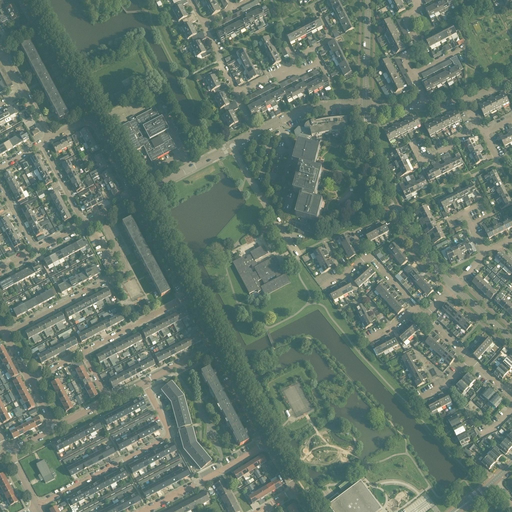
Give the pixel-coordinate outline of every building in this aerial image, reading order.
[(175,16),(184,12),(181,6),(187,3),(185,0),(184,0),(174,5),(176,9),(172,10),(175,16)] [(400,0),(393,4),(395,9),(403,5),(400,0)] [(449,7),(445,0),(441,2),(445,10),(446,12),(451,10),(449,7)] [(217,6),(215,1),(207,5),(210,10),(217,6)] [(445,10),(441,2),(436,5),(440,13),(441,15),(446,12),(445,10)] [(341,8),(339,3),(331,7),(334,12),(341,8)] [(403,5),(395,9),(396,9),(393,11),(396,15),(406,10),(403,5)] [(440,13),(436,5),(431,8),(435,15),(440,13)] [(0,18),(1,20),(16,12),(13,6),(9,8),(8,7),(7,7),(0,10),(0,12),(2,16),(0,17),(0,16),(0,18)] [(217,6),(210,10),(212,15),(220,11),(217,6)] [(265,7),(260,10),(264,17),(269,15),(265,7)] [(341,8),(334,12),(335,15),(333,16),(335,18),(344,14),(341,8)] [(435,15),(431,8),(426,10),(430,18),(435,15)] [(260,10),(255,12),(259,20),(264,17),(260,10)] [(1,20),(0,20),(2,23),(7,21),(8,24),(12,22),(20,18),(16,12),(1,20)] [(187,17),(184,12),(175,16),(178,22),(182,20),(183,23),(194,18),(193,14),(187,17)] [(255,12),(250,15),(254,22),(259,20),(255,12)] [(347,19),(344,14),(335,18),(337,24),(340,23),(339,23),(347,19)] [(254,22),(250,15),(245,17),(246,19),(249,25),(250,26),(250,27),(254,26),(253,24),(254,23),(254,22)] [(194,18),(183,23),(185,27),(181,28),(184,34),(193,29),(190,24),(196,21),(194,18)] [(246,19),(241,21),(245,29),(250,27),(250,26),(249,25),(246,19)] [(349,24),(347,19),(339,23),(340,23),(342,28),(349,24)] [(312,23),(316,30),(322,27),(318,20),(312,23)] [(385,28),(393,25),(390,20),(383,24),(385,28)] [(241,21),(236,24),(240,31),(245,29),(241,21)] [(312,23),(307,26),(311,33),(316,30),(312,23)] [(240,31),(236,24),(231,26),(235,34),(236,35),(237,35),(238,35),(239,35),(239,34),(240,34),(240,33),(241,33),(240,31)] [(349,24),(342,28),(345,33),(352,30),(349,24)] [(395,30),(393,25),(385,28),(388,33),(395,30)] [(231,26),(226,29),(230,36),(235,34),(231,26)] [(307,26),(302,28),(306,36),(311,33),(307,26)] [(306,36),(302,28),(301,29),(301,27),(295,30),(296,31),(300,38),(306,36)] [(453,27),(447,30),(451,37),(457,34),(453,27)] [(193,29),(184,34),(187,40),(191,38),(192,41),(204,35),(202,32),(196,35),(193,29)] [(226,29),(221,31),(225,39),(230,36),(226,29)] [(398,35),(395,30),(388,33),(390,38),(398,35)] [(451,37),(447,30),(442,33),(446,40),(451,37)] [(225,39),(221,31),(216,34),(220,41),(225,39)] [(296,31),(291,34),(295,41),(300,38),(296,31)] [(442,33),(437,35),(440,43),(446,40),(442,33)] [(295,41),(291,34),(286,37),(290,44),(295,41)] [(204,35),(192,41),(194,44),(191,46),(194,52),(202,47),(200,42),(205,39),(204,35)] [(390,38),(387,40),(390,45),(393,43),(400,39),(398,35),(390,38)] [(440,43),(437,35),(431,38),(435,45),(440,43)] [(263,46),(270,43),(268,38),(260,41),(263,46)] [(435,45),(431,38),(426,41),(430,48),(435,45)] [(400,39),(393,43),(395,48),(403,44),(400,39)] [(330,50),(337,46),(334,41),(327,45),(330,50)] [(28,61),(37,57),(34,51),(35,50),(34,48),(33,48),(29,42),(21,47),(28,61)] [(270,43),(263,46),(266,51),(273,47),(270,43)] [(405,50),(403,44),(395,48),(398,53),(405,50)] [(340,51),(337,46),(330,50),(333,55),(340,51)] [(202,47),(194,52),(196,57),(198,61),(213,53),(211,50),(205,53),(202,47)] [(275,52),(273,47),(266,51),(268,56),(275,52)] [(239,59),(246,56),(243,50),(236,54),(239,59)] [(343,57),(340,51),(333,55),(336,61),(343,57)] [(266,57),(268,62),(271,61),(278,57),(275,52),(268,56),(266,57)] [(246,56),(239,59),(236,60),(239,66),(242,65),(241,65),(249,61),(246,56)] [(40,63),(37,57),(28,61),(36,76),(45,72),(41,65),(43,65),(42,62),(40,63)] [(278,57),(271,61),(273,66),(281,62),(278,57)] [(336,61),(333,62),(336,67),(338,66),(346,62),(343,57),(336,61)] [(456,57),(452,59),(450,60),(452,62),(453,64),(455,68),(453,69),(457,77),(462,74),(460,71),(463,70),(456,57)] [(384,68),(391,64),(389,59),(381,63),(384,68)] [(252,66),(249,61),(241,65),(242,65),(244,70),(252,66)] [(349,67),(346,62),(338,66),(341,71),(349,67)] [(391,64),(384,68),(381,70),(383,75),(386,73),(394,69),(391,64)] [(252,66),(244,70),(247,75),(254,71),(252,66)] [(349,67),(341,71),(344,77),(351,73),(349,67)] [(396,74),(394,69),(386,73),(389,78),(396,74)] [(457,77),(453,69),(448,72),(452,79),(457,77)] [(208,86),(217,81),(214,76),(220,73),(218,70),(207,75),(209,79),(205,80),(208,86)] [(254,71),(247,75),(244,77),(247,82),(256,78),(259,76),(256,71),(254,72),(254,71)] [(48,78),(45,72),(36,76),(44,91),(52,86),(49,80),(50,79),(49,77),(48,78)] [(448,72),(443,74),(447,82),(448,84),(453,82),(452,79),(448,72)] [(396,74),(389,78),(391,83),(399,79),(396,74)] [(447,82),(443,74),(438,77),(442,84),(447,82)] [(319,80),(323,87),(324,90),(330,87),(328,84),(324,77),(319,80)] [(438,77),(433,79),(437,87),(442,84),(438,77)] [(401,84),(399,79),(391,83),(394,88),(401,84)] [(432,89),(428,82),(427,79),(422,82),(423,84),(427,92),(432,89)] [(437,87),(433,79),(428,82),(432,89),(437,87)] [(319,80),(314,82),(318,90),(323,87),(319,80)] [(219,87),(217,81),(208,86),(211,91),(214,90),(216,93),(227,88),(225,84),(219,87)] [(318,90),(314,82),(309,85),(313,92),(318,90)] [(305,87),(303,83),(298,86),(302,94),(306,91),(307,91),(305,87)] [(401,84),(394,88),(396,93),(398,92),(400,91),(404,89),(401,84)] [(309,85),(305,87),(307,91),(306,91),(308,95),(313,92),(309,85)] [(52,86),(44,91),(51,106),(60,101),(57,95),(58,94),(57,92),(56,92),(52,86)] [(298,86),(293,89),(297,96),(302,94),(298,86)] [(227,88),(216,93),(218,96),(214,98),(217,104),(226,99),(223,94),(229,91),(227,88)] [(293,89),(288,91),(292,99),(297,96),(293,89)] [(283,94),(281,90),(276,93),(280,100),(285,98),(283,94)] [(288,91),(283,94),(285,98),(287,101),(292,99),(288,91)] [(498,97),(503,108),(510,105),(503,92),(499,94),(500,96),(498,97)] [(280,100),(276,93),(272,95),(275,103),(280,100)] [(272,95),(267,98),(271,105),(275,103),(272,95)] [(503,108),(498,97),(496,99),(495,97),(491,99),(497,111),(503,108)] [(267,98),(262,100),(266,108),(271,105),(267,98)] [(229,105),(226,99),(217,104),(220,109),(223,108),(225,111),(236,106),(234,102),(229,105)] [(488,102),(486,104),(491,114),(497,111),(491,99),(487,100),(488,102)] [(266,108),(262,100),(257,103),(261,110),(262,113),(267,111),(266,108)] [(63,107),(60,101),(51,106),(59,120),(68,116),(65,109),(66,109),(65,106),(63,107)] [(261,110),(257,103),(252,105),(256,113),(261,110)] [(491,114),(486,104),(483,105),(482,103),(478,105),(484,117),(491,114)] [(256,113),(252,105),(247,108),(251,115),(256,113)] [(236,106),(225,111),(227,114),(223,116),(226,122),(235,117),(232,112),(238,109),(236,106)] [(11,108),(6,111),(10,118),(15,115),(18,113),(15,107),(12,108),(11,108)] [(137,118),(136,119),(136,120),(129,123),(118,129),(131,154),(140,149),(143,147),(147,153),(146,153),(151,162),(176,149),(171,140),(158,118),(159,117),(154,107),(153,107),(150,111),(149,111),(146,113),(138,119),(137,118)] [(6,111),(1,114),(4,121),(10,118),(6,111)] [(449,113),(455,125),(462,122),(456,112),(454,113),(453,111),(449,113)] [(446,117),(444,118),(449,128),(455,125),(449,113),(445,115),(446,117)] [(412,116),(408,118),(415,130),(421,127),(416,117),(413,118),(412,116)] [(235,117),(226,122),(229,127),(232,125),(234,129),(245,123),(243,120),(238,123),(235,117)] [(449,128),(444,118),(442,119),(440,117),(437,119),(443,132),(449,128)] [(415,130),(408,118),(405,120),(406,122),(403,123),(408,134),(415,130)] [(311,123),(305,129),(311,131),(312,140),(312,143),(316,144),(317,144),(319,144),(320,143),(320,142),(321,141),(321,139),(323,139),(322,135),(326,135),(329,134),(332,133),(339,133),(344,133),(349,132),(347,126),(347,119),(338,119),(330,120),(323,121),(316,123),(316,122),(311,123)] [(443,132),(437,119),(433,121),(434,123),(431,124),(437,135),(443,132)] [(408,134),(403,123),(401,125),(400,123),(396,125),(402,137),(408,134)] [(437,135),(431,124),(429,126),(428,124),(424,125),(431,138),(437,135)] [(402,137),(396,125),(392,126),(393,128),(391,129),(396,140),(402,137)] [(308,143),(312,140),(311,131),(305,129),(299,127),(294,132),(296,138),(301,139),(300,142),(299,142),(294,162),(302,164),(301,168),(299,167),(298,171),(300,171),(294,192),(302,195),(296,216),(307,219),(306,225),(296,223),(294,229),(298,230),(297,233),(303,235),(304,231),(317,235),(320,223),(316,222),(322,201),(314,199),(321,171),(314,169),(319,147),(306,144),(306,143),(308,143)] [(83,138),(90,134),(87,129),(80,132),(83,138)] [(396,140),(391,129),(388,131),(387,129),(384,131),(390,143),(396,140)] [(19,136),(23,143),(28,140),(24,133),(19,136)] [(93,140),(90,134),(83,138),(86,143),(93,140)] [(510,144),(506,137),(504,138),(502,134),(499,136),(504,147),(510,144)] [(23,143),(19,136),(14,139),(18,146),(23,143)] [(468,149),(476,145),(474,142),(478,140),(476,137),(465,143),(468,149)] [(69,138),(63,141),(67,148),(69,151),(71,150),(69,147),(72,145),(69,138)] [(18,146),(14,139),(8,142),(12,149),(18,146)] [(93,140),(86,143),(88,149),(95,145),(93,140)] [(67,148),(63,141),(58,144),(62,151),(67,148)] [(12,149),(8,142),(3,145),(7,152),(12,149)] [(62,151),(58,144),(52,147),(56,154),(62,151)] [(95,145),(88,149),(91,154),(98,151),(98,150),(99,150),(98,147),(96,147),(95,145)] [(477,147),(476,145),(468,149),(471,154),(482,148),(481,145),(477,147)] [(484,151),(482,148),(471,154),(473,160),(481,156),(480,153),(484,151)] [(396,159),(403,156),(400,150),(389,156),(390,159),(394,157),(396,159)] [(92,157),(90,158),(92,163),(95,161),(97,164),(103,161),(105,160),(103,157),(102,158),(100,153),(92,157)] [(454,160),(458,168),(463,165),(458,154),(455,155),(457,159),(454,160)] [(34,165),(41,161),(42,160),(40,157),(39,158),(38,156),(31,159),(34,165)] [(403,156),(396,159),(397,162),(393,164),(387,167),(389,169),(406,161),(403,156)] [(481,156),(473,160),(476,165),(483,162),(484,164),(488,162),(487,160),(488,159),(486,156),(482,158),(481,156)] [(452,162),(450,158),(447,159),(453,172),(453,171),(453,170),(458,168),(454,160),(452,162)] [(452,172),(453,172),(447,159),(444,161),(446,165),(443,166),(447,173),(452,171),(452,172)] [(41,161),(34,165),(37,170),(43,167),(41,161)] [(103,161),(97,164),(99,169),(90,175),(91,177),(105,170),(104,168),(106,166),(103,161)] [(406,161),(389,169),(390,172),(396,169),(396,170),(400,168),(401,170),(408,167),(406,161)] [(27,162),(21,165),(24,170),(29,167),(27,162)] [(65,171),(72,167),(69,162),(62,165),(65,171)] [(447,173),(443,166),(441,167),(439,163),(436,165),(442,177),(442,176),(447,173)] [(433,166),(434,170),(432,171),(436,178),(441,176),(441,177),(442,177),(436,165),(433,166)] [(43,167),(37,170),(39,176),(46,172),(48,171),(46,168),(45,169),(43,167)] [(73,170),(72,167),(65,171),(68,176),(75,172),(75,173),(78,171),(76,168),(73,170)] [(408,167),(401,170),(402,173),(398,175),(396,175),(398,179),(400,178),(411,172),(408,167)] [(423,169),(422,169),(425,175),(427,174),(428,176),(431,182),(432,182),(431,181),(436,178),(432,171),(430,172),(428,168),(425,170),(424,169),(423,169)] [(105,170),(91,177),(92,180),(95,179),(101,176),(102,177),(103,177),(105,180),(112,176),(113,176),(111,172),(110,173),(109,171),(106,172),(105,170)] [(6,181),(13,178),(10,172),(3,175),(6,181)] [(46,172),(39,176),(42,181),(49,177),(46,172)] [(75,172),(68,176),(71,181),(77,178),(81,176),(79,174),(76,176),(75,173),(75,172)] [(491,181),(498,177),(495,172),(484,177),(485,179),(490,177),(491,181)] [(422,190),(418,182),(416,183),(414,180),(415,180),(413,175),(409,177),(410,179),(417,192),(422,190)] [(418,182),(422,190),(428,187),(424,180),(426,179),(423,175),(422,175),(419,177),(421,181),(418,182)] [(112,176),(105,180),(108,185),(115,182),(112,176)] [(49,177),(42,181),(45,186),(52,183),(49,177)] [(498,177),(491,181),(493,184),(489,186),(489,187),(488,188),(487,189),(488,189),(501,183),(498,177)] [(13,178),(6,181),(9,186),(16,183),(13,178)] [(80,183),(77,178),(71,181),(73,187),(80,183)] [(410,179),(408,180),(408,182),(410,186),(407,187),(411,195),(417,192),(410,179)] [(116,184),(115,182),(108,185),(111,191),(117,187),(119,186),(117,183),(116,184)] [(16,183),(9,186),(12,192),(19,188),(16,183)] [(84,190),(80,183),(73,187),(74,187),(72,188),(74,191),(75,190),(77,194),(84,190)] [(411,195),(407,187),(405,189),(403,185),(402,183),(399,184),(400,186),(406,198),(411,195)] [(488,189),(487,190),(488,192),(491,190),(493,189),(495,192),(497,192),(504,188),(501,183),(488,189)] [(473,186),(467,188),(471,196),(474,194),(476,198),(479,197),(473,186)] [(111,191),(109,192),(112,198),(113,198),(116,197),(115,195),(120,193),(117,187),(111,191)] [(19,188),(12,192),(15,197),(22,194),(19,188)] [(462,191),(468,202),(470,201),(468,197),(471,196),(467,188),(462,191)] [(497,192),(498,195),(494,197),(495,199),(506,194),(504,188),(497,192)] [(102,195),(101,192),(100,191),(97,192),(99,195),(93,198),(97,205),(98,206),(101,205),(100,203),(102,202),(105,200),(102,195)] [(468,202),(462,191),(456,194),(460,201),(463,199),(466,205),(468,204),(468,202)] [(53,201),(59,197),(61,196),(59,193),(58,194),(57,192),(50,195),(53,201)] [(24,199),(22,194),(15,197),(18,203),(18,202),(20,205),(28,201),(26,198),(24,199)] [(460,201),(456,194),(451,196),(457,208),(459,207),(457,203),(460,201)] [(509,199),(506,194),(495,199),(496,201),(501,199),(502,203),(509,199)] [(451,196),(446,199),(449,206),(452,205),(455,209),(457,208),(451,196)] [(61,199),(59,197),(53,201),(56,206),(62,203),(62,202),(64,202),(62,198),(61,199)] [(25,216),(31,212),(29,207),(30,206),(30,205),(39,201),(37,198),(21,206),(23,209),(22,210),(25,216)] [(93,198),(88,201),(92,208),(97,205),(93,198)] [(84,200),(85,202),(82,204),(86,211),(87,212),(90,210),(89,209),(92,208),(88,201),(87,199),(84,200)] [(449,206),(446,199),(440,202),(446,213),(448,212),(446,208),(449,206)] [(509,199),(502,203),(504,206),(500,208),(501,210),(511,204),(509,199)] [(56,206),(58,211),(65,208),(62,203),(56,206)] [(421,216),(429,212),(426,207),(415,212),(416,215),(420,213),(421,216)] [(58,211),(55,213),(58,218),(61,217),(68,213),(65,208),(58,211)] [(31,212),(25,216),(28,221),(34,217),(34,218),(37,216),(35,214),(33,215),(31,212)] [(429,212),(421,216),(423,218),(419,220),(420,223),(433,217),(433,216),(431,217),(429,212)] [(71,219),(68,213),(61,217),(64,222),(71,219)] [(37,223),(34,218),(34,217),(28,221),(30,226),(37,223)] [(436,222),(433,217),(420,223),(422,226),(426,224),(427,227),(435,223),(436,222)] [(505,222),(501,224),(505,231),(511,228),(505,217),(503,218),(505,222)] [(0,222),(3,227),(10,224),(7,218),(0,221),(0,222)] [(130,238),(139,233),(135,227),(137,226),(136,224),(134,225),(131,219),(122,223),(130,238)] [(505,231),(501,224),(498,225),(496,221),(494,222),(500,234),(505,231)] [(378,223),(384,234),(389,232),(385,225),(382,226),(380,222),(378,223)] [(494,227),(491,229),(494,236),(500,234),(494,222),(492,223),(494,227)] [(37,223),(30,226),(31,227),(29,227),(31,231),(32,230),(33,232),(40,228),(42,227),(41,225),(39,226),(37,223)] [(384,234),(378,223),(376,225),(378,228),(375,230),(379,237),(384,234)] [(435,223),(427,227),(428,229),(424,231),(426,234),(428,233),(437,228),(435,223)] [(10,224),(3,227),(6,233),(12,229),(14,228),(12,225),(11,225),(10,224)] [(379,237),(375,230),(373,231),(370,227),(368,228),(374,240),(379,237)] [(437,228),(428,233),(430,236),(433,234),(435,237),(442,233),(439,227),(437,228)] [(494,236),(491,229),(488,231),(486,227),(483,228),(489,239),(494,236)] [(43,234),(40,228),(33,232),(36,237),(43,234)] [(374,240),(368,228),(366,230),(368,234),(366,235),(369,242),(374,240)] [(12,229),(6,233),(8,238),(15,234),(12,229)] [(142,240),(139,233),(130,238),(137,253),(146,248),(143,242),(145,241),(143,239),(142,240)] [(442,233),(435,237),(436,239),(432,241),(434,244),(445,238),(442,233)] [(15,234),(8,238),(11,243),(18,240),(18,239),(19,239),(18,236),(16,236),(15,234)] [(347,239),(346,237),(339,240),(337,241),(339,246),(341,245),(353,239),(352,237),(347,239)] [(353,239),(341,245),(342,245),(339,247),(340,249),(343,248),(344,250),(351,246),(350,244),(354,241),(353,239)] [(18,240),(11,243),(14,249),(16,252),(21,250),(19,246),(21,245),(18,240)] [(82,241),(76,244),(80,251),(85,248),(87,251),(90,249),(86,241),(83,243),(82,241)] [(467,242),(462,245),(466,252),(468,251),(470,255),(473,253),(476,251),(472,243),(469,245),(467,242)] [(80,251),(76,244),(71,247),(75,253),(80,251)] [(390,254),(399,248),(398,246),(396,247),(395,244),(387,249),(390,254)] [(466,252),(462,245),(457,247),(462,259),(465,257),(464,253),(466,252)] [(352,249),(351,246),(344,250),(346,255),(358,249),(357,247),(352,249)] [(75,253),(71,247),(66,249),(69,256),(75,253)] [(264,247),(261,248),(261,247),(250,253),(251,256),(246,258),(247,259),(244,261),(242,258),(232,263),(245,288),(249,294),(256,290),(258,292),(262,290),(265,297),(290,283),(285,275),(281,277),(278,271),(279,270),(276,265),(279,264),(275,257),(257,266),(254,262),(265,256),(268,254),(264,247)] [(462,259),(457,247),(451,250),(455,257),(457,256),(459,260),(462,259)] [(149,254),(146,248),(137,253),(145,268),(154,263),(151,257),(152,256),(151,253),(149,254)] [(400,250),(399,248),(390,254),(394,258),(401,253),(399,251),(400,250)] [(450,248),(442,252),(445,258),(446,261),(449,259),(451,264),(455,263),(453,259),(455,257),(451,250),(450,248)] [(69,256),(66,249),(60,252),(64,259),(69,256)] [(359,251),(358,249),(346,255),(349,260),(356,256),(355,253),(359,251)] [(316,259),(327,253),(326,251),(322,253),(321,250),(313,254),(316,259)] [(60,252),(55,255),(59,262),(64,259),(60,252)] [(499,263),(505,256),(501,252),(495,258),(499,263)] [(327,253),(316,259),(319,264),(326,260),(324,257),(329,255),(327,253)] [(401,253),(394,258),(397,263),(405,256),(404,254),(403,255),(401,253)] [(55,255),(49,258),(53,265),(54,267),(60,264),(59,262),(55,255)] [(405,256),(397,263),(400,267),(408,262),(406,259),(407,258),(405,256)] [(510,261),(505,256),(499,263),(504,267),(510,261)] [(53,265),(49,258),(44,261),(48,268),(53,265)] [(326,260),(319,264),(321,268),(332,262),(331,260),(327,263),(326,260)] [(332,262),(321,268),(324,273),(331,269),(329,267),(333,265),(332,262)] [(157,269),(154,263),(145,268),(153,282),(162,278),(158,272),(160,271),(159,268),(157,269)] [(31,267),(35,275),(35,274),(36,277),(41,274),(40,272),(43,276),(46,274),(41,266),(38,267),(37,264),(31,267)] [(90,270),(94,277),(100,274),(99,274),(102,272),(98,265),(96,267),(90,270)] [(365,266),(363,268),(371,277),(375,273),(370,267),(368,269),(365,266)] [(35,275),(31,267),(26,270),(30,277),(35,275)] [(408,277),(416,270),(415,268),(413,270),(411,267),(404,273),(408,277)] [(371,277),(363,268),(361,269),(364,273),(362,275),(367,280),(371,277)] [(26,270),(21,273),(25,280),(30,277),(26,270)] [(90,270),(85,273),(89,280),(94,277),(90,270)] [(416,270),(408,277),(412,281),(419,275),(417,273),(418,272),(416,270)] [(21,273),(15,276),(19,283),(25,280),(21,273)] [(85,273),(80,276),(83,283),(89,280),(85,273)] [(367,280),(362,275),(360,277),(357,273),(355,275),(363,284),(367,280)] [(363,284),(355,275),(353,276),(356,280),(354,282),(359,288),(363,284)] [(421,277),(419,275),(412,281),(415,285),(423,278),(422,276),(421,277)] [(15,276),(10,279),(14,286),(19,283),(15,276)] [(83,283),(80,276),(74,279),(78,286),(83,283)] [(477,287),(482,281),(478,276),(472,283),(477,287)] [(162,278),(153,282),(161,297),(169,293),(166,286),(168,285),(167,283),(165,284),(162,278)] [(425,280),(423,278),(415,285),(419,289),(426,283),(424,281),(425,280)] [(10,279),(5,281),(8,289),(14,286),(10,279)] [(78,286),(74,279),(69,281),(73,288),(78,286)] [(8,289),(5,281),(0,283),(0,285),(2,290),(0,290),(0,294),(1,296),(7,292),(6,290),(8,289)] [(73,288),(69,281),(63,284),(67,291),(73,288)] [(344,281),(342,282),(348,293),(353,291),(350,284),(347,285),(344,281)] [(487,285),(482,281),(477,287),(481,291),(487,285)] [(348,293),(342,282),(340,284),(342,288),(340,289),(343,296),(348,293)] [(428,285),(426,283),(419,289),(423,293),(431,286),(429,284),(428,285)] [(67,291),(63,284),(58,287),(62,294),(67,291)] [(379,295),(389,286),(387,285),(384,288),(382,285),(376,291),(379,295)] [(487,285),(481,291),(486,296),(492,289),(487,285)] [(335,286),(333,287),(339,298),(343,296),(340,289),(337,290),(335,286)] [(389,286),(379,295),(383,299),(389,294),(387,291),(390,288),(389,286)] [(431,286),(423,293),(426,298),(433,291),(431,289),(432,288),(431,286)] [(339,298),(333,287),(331,289),(333,293),(330,294),(334,301),(339,298)] [(492,289),(486,296),(490,300),(496,294),(492,289)] [(108,290),(101,293),(104,298),(105,299),(105,300),(109,307),(112,306),(108,298),(111,296),(108,290)] [(45,294),(49,301),(55,298),(51,291),(45,294)] [(101,293),(95,296),(98,300),(100,305),(103,304),(102,301),(103,300),(104,300),(105,300),(105,299),(104,298),(101,293)] [(391,296),(389,294),(383,299),(387,303),(396,294),(394,293),(391,296)] [(49,301),(45,294),(40,297),(44,304),(49,301)] [(398,296),(396,294),(387,303),(390,307),(396,302),(394,299),(398,296)] [(499,305),(505,298),(500,294),(494,300),(499,305)] [(95,296),(89,299),(90,300),(93,306),(96,304),(97,307),(100,305),(98,300),(95,296)] [(40,297),(35,299),(38,306),(44,304),(40,297)] [(505,298),(499,305),(503,309),(509,303),(505,298)] [(35,299),(29,302),(33,309),(38,306),(35,299)] [(87,300),(83,302),(87,309),(89,308),(93,306),(90,300),(89,299),(87,300)] [(139,304),(129,308),(132,314),(141,311),(140,307),(142,307),(140,304),(142,303),(141,301),(139,302),(139,304)] [(396,302),(390,307),(394,311),(403,302),(402,301),(398,304),(396,302)] [(29,302),(24,305),(28,312),(33,309),(29,302)] [(83,302),(77,305),(81,312),(87,309),(83,302)] [(405,304),(403,302),(394,311),(397,315),(403,310),(401,307),(405,304)] [(445,314),(453,306),(451,304),(450,305),(447,303),(441,310),(445,314)] [(511,308),(511,305),(509,303),(503,309),(508,313),(511,308)] [(28,312),(24,305),(18,308),(22,315),(28,312)] [(77,305),(71,309),(75,315),(76,318),(79,316),(77,314),(81,312),(77,305)] [(358,314),(369,309),(367,306),(364,308),(362,306),(355,309),(358,314)] [(453,306),(445,314),(449,317),(456,311),(453,308),(454,307),(453,306)] [(22,315),(18,308),(13,311),(17,318),(22,315)] [(71,309),(65,312),(68,318),(71,317),(72,317),(73,319),(76,318),(75,315),(71,309)] [(370,311),(369,309),(358,314),(360,319),(367,315),(366,313),(370,311)] [(182,320),(183,322),(186,321),(185,319),(188,317),(185,310),(179,313),(182,320)] [(458,313),(456,311),(449,317),(453,321),(460,313),(458,312),(458,313)] [(177,326),(180,324),(179,322),(182,320),(179,313),(173,317),(176,323),(177,326)] [(460,313),(453,321),(457,325),(463,318),(461,316),(462,315),(460,313)] [(61,314),(55,317),(59,324),(61,322),(65,320),(61,314)] [(120,314),(114,317),(118,324),(124,321),(120,314)] [(369,318),(367,315),(360,319),(363,324),(374,318),(373,316),(369,318)] [(110,316),(107,318),(108,320),(112,327),(118,324),(114,317),(111,319),(110,316)] [(55,317),(49,320),(53,327),(56,325),(57,328),(60,326),(59,324),(55,317)] [(173,317),(166,320),(170,326),(176,323),(173,317)] [(374,318),(363,324),(366,329),(372,325),(371,322),(375,320),(374,318)] [(463,318),(457,325),(461,328),(468,321),(466,319),(465,320),(463,318)] [(49,320),(43,323),(47,330),(48,332),(51,331),(50,328),(53,327),(49,320)] [(106,330),(112,327),(108,320),(104,322),(102,323),(106,330)] [(165,332),(168,330),(167,328),(170,326),(166,320),(160,323),(164,330),(165,332)] [(468,321),(461,328),(465,332),(471,325),(469,323),(470,322),(468,321)] [(409,322),(408,323),(416,333),(420,329),(415,323),(412,325),(409,322)] [(43,323),(37,326),(41,333),(47,330),(43,323)] [(106,330),(102,323),(96,326),(100,333),(106,330)] [(160,323),(154,326),(158,333),(164,330),(160,323)] [(416,333),(408,323),(405,325),(409,329),(406,330),(412,336),(416,333)] [(83,330),(81,327),(80,325),(72,329),(73,331),(77,329),(76,328),(77,328),(81,334),(78,336),(82,343),(88,340),(84,333),(83,330)] [(37,326),(31,329),(35,336),(41,333),(37,326)] [(96,326),(90,330),(94,336),(100,333),(96,326)] [(148,329),(152,336),(158,333),(154,326),(148,329)] [(31,329),(25,333),(28,339),(32,338),(33,340),(33,341),(36,339),(35,336),(31,329)] [(149,337),(150,340),(153,338),(152,336),(148,329),(142,332),(146,339),(149,337)] [(412,336),(406,330),(404,332),(401,329),(399,330),(408,340),(412,336)] [(90,330),(84,333),(88,340),(94,336),(90,330)] [(408,340),(399,330),(397,332),(401,336),(398,338),(403,344),(408,340)] [(139,334),(132,338),(137,347),(140,345),(139,343),(142,341),(139,334)] [(198,335),(194,336),(193,334),(190,335),(191,338),(195,345),(201,341),(198,335)] [(387,337),(393,348),(398,345),(394,339),(391,340),(389,336),(387,337)] [(429,347),(438,337),(436,336),(433,339),(431,337),(428,340),(426,339),(424,341),(426,343),(425,343),(429,347)] [(70,337),(67,339),(72,348),(78,345),(74,338),(71,339),(70,337)] [(189,348),(195,345),(191,338),(188,340),(187,337),(184,338),(185,341),(189,348)] [(387,342),(384,344),(388,351),(393,348),(387,337),(385,338),(387,342)] [(438,337),(429,347),(433,351),(439,345),(437,343),(440,339),(438,337)] [(481,337),(480,339),(489,348),(493,343),(487,338),(485,340),(481,337)] [(126,341),(130,348),(133,346),(134,348),(137,347),(132,338),(126,341)] [(72,348),(67,339),(64,340),(65,342),(62,344),(66,351),(72,348)] [(489,348),(480,339),(478,341),(481,344),(479,346),(485,352),(489,348)] [(126,341),(120,344),(124,351),(130,348),(126,341)] [(185,341),(179,344),(183,351),(189,348),(185,341)] [(388,351),(384,344),(382,345),(379,341),(377,342),(383,353),(388,351)] [(383,353),(377,342),(375,343),(377,347),(374,349),(378,356),(383,353)] [(177,354),(183,351),(179,344),(177,346),(175,343),(172,345),(173,348),(173,347),(177,354)] [(439,345),(433,351),(437,354),(446,345),(444,343),(441,347),(439,345)] [(66,351),(62,344),(56,347),(60,354),(66,351)] [(120,344),(114,347),(118,354),(124,351),(120,344)] [(446,345),(437,354),(441,358),(447,352),(445,350),(448,347),(446,345)] [(474,345),(472,347),(482,356),(485,352),(479,346),(477,349),(474,345)] [(50,350),(53,357),(60,354),(56,347),(50,350)] [(111,357),(113,360),(116,358),(115,356),(118,354),(114,347),(108,350),(112,357),(111,357)] [(177,354),(173,347),(173,348),(167,351),(171,357),(177,354)] [(482,356),(472,347),(471,349),(474,352),(472,355),(478,360),(482,356)] [(47,352),(45,350),(42,351),(48,361),(53,357),(50,350),(47,352)] [(106,360),(111,357),(112,357),(108,350),(102,353),(106,360)] [(164,352),(163,350),(160,351),(161,354),(165,361),(171,357),(167,351),(164,352)] [(41,355),(37,357),(41,364),(48,361),(42,351),(40,353),(41,355)] [(447,352),(441,358),(445,362),(454,352),(452,351),(449,354),(447,352)] [(454,352),(445,362),(450,365),(455,359),(453,357),(456,354),(454,352)] [(9,358),(6,353),(0,355),(0,357),(2,362),(9,358)] [(106,360),(102,353),(96,357),(100,363),(104,361),(106,360)] [(161,354),(155,357),(159,364),(165,361),(161,354)] [(404,364),(415,358),(414,355),(410,357),(408,355),(401,359),(404,364)] [(9,358),(2,362),(5,367),(12,364),(9,358)] [(415,358),(404,364),(406,368),(414,365),(412,362),(416,360),(415,358)] [(145,362),(144,359),(141,361),(142,364),(139,365),(143,372),(149,369),(145,362)] [(152,359),(145,362),(149,369),(155,366),(152,359)] [(511,368),(505,362),(502,365),(509,372),(511,368)] [(12,364),(5,367),(8,373),(15,369),(12,364)] [(136,367),(135,364),(132,366),(133,368),(137,375),(143,372),(139,365),(136,367)] [(509,372),(502,365),(501,365),(501,364),(498,368),(498,369),(506,375),(509,372)] [(415,367),(414,365),(406,368),(409,373),(420,367),(419,365),(415,367)] [(79,376),(86,373),(83,367),(76,371),(79,376)] [(421,369),(420,367),(409,373),(411,378),(419,374),(417,371),(421,369)] [(133,368),(127,372),(131,378),(137,375),(133,368)] [(213,374),(210,368),(201,372),(209,387),(217,383),(214,377),(216,376),(215,373),(213,374)] [(8,373),(10,377),(11,379),(18,375),(15,369),(8,373)] [(495,372),(494,374),(498,378),(500,377),(502,379),(506,375),(498,369),(495,372)] [(123,371),(120,372),(121,375),(125,382),(131,378),(127,372),(124,373),(123,371)] [(119,385),(125,382),(121,375),(120,372),(117,374),(118,376),(115,378),(119,385)] [(86,373),(79,376),(82,382),(89,378),(86,373)] [(420,377),(419,374),(411,378),(414,383),(425,377),(424,374),(420,377)] [(465,378),(472,384),(475,381),(468,374),(465,378)] [(115,378),(114,375),(111,377),(112,379),(109,381),(113,388),(119,385),(115,378)] [(425,377),(414,383),(417,388),(424,384),(422,381),(427,379),(425,377)] [(91,384),(89,378),(82,382),(85,388),(91,384)] [(465,378),(462,381),(469,388),(472,384),(465,378)] [(13,382),(16,388),(23,384),(20,379),(13,382)] [(58,380),(51,383),(54,389),(61,386),(58,381),(58,380)] [(469,388),(462,381),(458,385),(465,391),(467,393),(470,389),(469,388)] [(220,389),(217,383),(209,387),(216,402),(225,397),(222,392),(224,391),(222,388),(220,389)] [(16,388),(19,394),(26,390),(23,384),(16,388)] [(91,384),(85,388),(88,393),(94,390),(91,384)] [(171,384),(163,391),(172,403),(178,426),(179,426),(180,428),(189,426),(188,423),(189,422),(189,421),(188,421),(187,416),(188,416),(187,413),(186,413),(185,409),(185,405),(183,405),(182,400),(183,400),(183,397),(181,396),(180,396),(177,392),(178,392),(176,389),(175,390),(172,386),(172,385),(171,384)] [(465,391),(458,385),(455,389),(458,392),(457,393),(461,397),(465,391)] [(61,386),(54,389),(57,395),(64,391),(61,386)] [(485,399),(493,390),(490,388),(489,389),(488,388),(481,395),(480,397),(484,400),(485,399)] [(19,394),(22,399),(29,396),(26,390),(19,394)] [(97,395),(94,390),(88,393),(91,399),(97,395)] [(495,392),(493,390),(485,399),(489,402),(495,395),(494,393),(495,392)] [(67,397),(64,391),(57,395),(60,400),(67,397)] [(440,394),(446,405),(451,403),(448,396),(445,397),(443,393),(440,394)] [(446,405),(440,394),(438,395),(440,400),(438,401),(441,408),(446,405)] [(499,398),(495,395),(489,402),(492,405),(499,398)] [(29,396),(22,399),(24,403),(25,405),(32,401),(31,400),(29,396)] [(67,397),(60,400),(63,406),(70,402),(67,397)] [(228,403),(225,397),(216,402),(224,417),(233,412),(230,406),(232,405),(230,402),(228,403)] [(433,398),(431,399),(437,410),(441,408),(438,401),(435,402),(433,398)] [(503,401),(499,398),(492,405),(496,409),(503,401)] [(141,399),(136,402),(140,409),(145,406),(141,399)] [(437,410),(431,399),(429,400),(431,404),(428,406),(432,413),(437,410)] [(25,405),(28,410),(35,407),(32,401),(25,405)] [(73,408),(70,402),(63,406),(66,412),(73,408)] [(136,402),(131,405),(134,412),(140,409),(136,402)] [(134,412),(131,405),(125,407),(129,415),(134,412)] [(125,407),(120,410),(124,417),(129,415),(125,407)] [(124,417),(120,410),(115,413),(118,420),(124,417)] [(236,418),(233,412),(224,417),(232,432),(241,427),(237,421),(239,420),(238,417),(236,418)] [(118,420),(115,413),(109,416),(113,423),(118,420)] [(7,414),(0,418),(3,423),(10,420),(7,414)] [(450,424),(458,420),(456,415),(447,420),(450,424)] [(113,423),(109,416),(104,419),(108,426),(113,423)] [(38,418),(33,421),(36,428),(42,425),(38,418)] [(461,424),(458,420),(450,424),(452,428),(461,424)] [(36,428),(33,421),(27,424),(31,430),(36,428)] [(92,425),(96,432),(101,429),(101,428),(103,427),(101,422),(98,424),(98,422),(92,425)] [(31,430),(27,424),(22,427),(25,433),(31,430)] [(158,431),(154,424),(149,427),(153,434),(158,431)] [(462,427),(461,424),(452,428),(454,433),(465,427),(464,425),(462,427)] [(92,425),(87,428),(90,435),(96,432),(92,425)] [(25,433),(22,427),(16,429),(20,436),(25,433)] [(153,434),(149,427),(144,429),(147,437),(153,434)] [(244,433),(241,427),(232,432),(240,446),(248,442),(245,436),(247,435),(245,432),(244,433)] [(466,429),(465,427),(454,433),(456,437),(465,432),(464,430),(466,429)] [(87,428),(81,431),(85,438),(90,435),(87,428)] [(20,436),(16,429),(10,432),(14,439),(20,436)] [(144,429),(138,432),(142,439),(147,437),(144,429)] [(185,449),(202,469),(210,462),(209,460),(208,461),(205,457),(206,457),(204,454),(203,454),(200,451),(201,450),(199,448),(198,448),(195,444),(193,439),(194,439),(193,436),(192,436),(191,432),(192,432),(191,429),(180,432),(185,449)] [(85,438),(81,431),(76,433),(80,440),(85,438)] [(142,439),(138,432),(133,435),(137,442),(142,439)] [(467,435),(465,432),(456,437),(459,441),(469,436),(468,434),(467,435)] [(76,433),(71,436),(74,443),(80,440),(76,433)] [(133,435),(128,438),(131,445),(137,442),(133,435)] [(71,436),(65,439),(69,446),(74,443),(71,436)] [(470,438),(469,436),(459,441),(462,448),(468,445),(467,442),(470,441),(468,439),(470,438)] [(131,445),(128,438),(122,441),(126,448),(131,445)] [(69,446),(65,439),(60,442),(64,449),(69,446)] [(511,447),(511,444),(506,439),(504,442),(503,441),(502,442),(503,443),(510,450),(511,447)] [(126,448),(122,441),(117,444),(121,451),(126,448)] [(64,449),(60,442),(54,445),(58,452),(64,449)] [(503,443),(500,447),(502,448),(500,450),(505,455),(510,450),(503,443)] [(105,450),(102,444),(100,445),(103,451),(100,453),(103,460),(109,457),(105,450)] [(176,451),(172,444),(167,447),(171,454),(176,451)] [(113,445),(105,450),(109,457),(114,454),(114,453),(117,452),(113,445)] [(492,453),(499,459),(502,456),(498,452),(500,450),(494,445),(489,451),(492,453)] [(171,454),(167,447),(161,450),(165,457),(171,454)] [(161,450),(156,453),(160,460),(165,457),(161,450)] [(100,453),(94,455),(98,462),(103,460),(100,453)] [(160,460),(156,453),(151,456),(154,463),(160,460)] [(492,453),(488,456),(495,463),(499,459),(492,453)] [(486,454),(483,458),(492,467),(495,463),(488,456),(486,454)] [(98,462),(94,455),(89,458),(93,465),(98,462)] [(266,462),(262,455),(256,459),(260,466),(266,462)] [(151,456),(145,458),(149,465),(154,463),(151,456)] [(89,458),(84,461),(87,468),(93,465),(89,458)] [(145,458),(140,461),(144,468),(149,465),(145,458)] [(492,467),(483,458),(480,462),(482,463),(489,470),(492,467)] [(260,466),(256,459),(250,463),(254,469),(256,468),(260,466)] [(38,465),(36,466),(41,474),(38,476),(41,481),(43,480),(45,484),(54,479),(52,475),(55,474),(52,469),(49,470),(45,462),(43,463),(42,461),(37,463),(38,465)] [(87,468),(84,461),(78,464),(82,471),(87,468)] [(144,468),(140,461),(135,464),(138,471),(144,468)] [(254,469),(250,463),(244,467),(248,473),(252,471),(253,473),(254,473),(256,472),(254,469)] [(82,471),(78,464),(73,467),(77,474),(82,471)] [(138,471),(135,464),(129,467),(133,474),(138,471)] [(77,474),(73,467),(67,470),(71,477),(77,474)] [(248,473),(244,467),(239,470),(243,477),(248,473)] [(185,469),(180,472),(184,479),(189,476),(185,469)] [(117,473),(121,480),(127,477),(123,470),(117,473)] [(243,477),(239,470),(233,474),(233,475),(230,477),(237,489),(241,486),(237,480),(243,477)] [(180,472),(174,475),(178,482),(184,479),(180,472)] [(121,480),(117,473),(112,476),(116,483),(121,480)] [(178,482),(174,475),(169,477),(173,485),(178,482)] [(116,483),(112,476),(107,479),(110,486),(116,483)] [(173,485),(169,477),(164,480),(168,488),(173,485)] [(107,479),(101,482),(105,489),(110,486),(107,479)] [(217,492),(226,487),(222,479),(217,482),(218,483),(214,485),(217,492)] [(6,480),(0,483),(0,486),(1,489),(9,485),(6,480)] [(168,488),(164,480),(158,483),(162,490),(168,488)] [(277,480),(271,484),(275,490),(281,486),(277,480)] [(105,489),(101,482),(96,484),(100,491),(105,489)] [(379,511),(382,510),(361,482),(340,497),(338,494),(326,503),(332,511),(379,511)] [(162,490),(158,483),(153,486),(157,493),(162,490)] [(96,484),(91,487),(94,494),(100,491),(96,484)] [(271,484),(265,487),(269,494),(275,490),(271,484)] [(12,491),(9,485),(1,489),(4,495),(12,491)] [(157,493),(153,486),(148,489),(151,496),(157,493)] [(91,487),(85,490),(89,497),(94,494),(91,487)] [(226,487),(217,492),(220,498),(230,493),(226,487)] [(269,494),(265,487),(260,491),(263,497),(269,494)] [(151,496),(148,489),(142,492),(146,499),(151,496)] [(89,497),(85,490),(80,493),(84,500),(89,497)] [(12,491),(4,495),(7,501),(15,497),(12,491)] [(206,491),(198,495),(202,505),(209,501),(207,497),(209,496),(206,491)] [(256,493),(254,494),(258,501),(263,497),(260,491),(256,493)] [(80,493),(74,496),(78,503),(84,500),(80,493)] [(230,493),(220,498),(224,504),(233,499),(230,493)] [(254,494),(252,495),(248,498),(252,504),(258,501),(254,494)] [(136,495),(130,498),(134,505),(140,502),(136,495)] [(202,505),(198,495),(191,499),(196,508),(202,505)] [(69,506),(70,507),(72,511),(71,511),(75,511),(76,511),(78,510),(75,505),(78,503),(74,496),(69,498),(72,504),(69,506)] [(18,502),(15,497),(7,501),(10,506),(18,502)] [(134,505),(130,498),(125,500),(129,508),(134,505)] [(196,508),(191,499),(185,502),(190,511),(196,508)] [(233,499),(224,504),(227,510),(236,505),(233,499)] [(125,500),(120,503),(123,510),(129,508),(125,500)] [(185,502),(178,505),(181,511),(188,511),(190,511),(185,502)] [(120,503),(114,506),(117,511),(120,511),(123,510),(120,503)]
